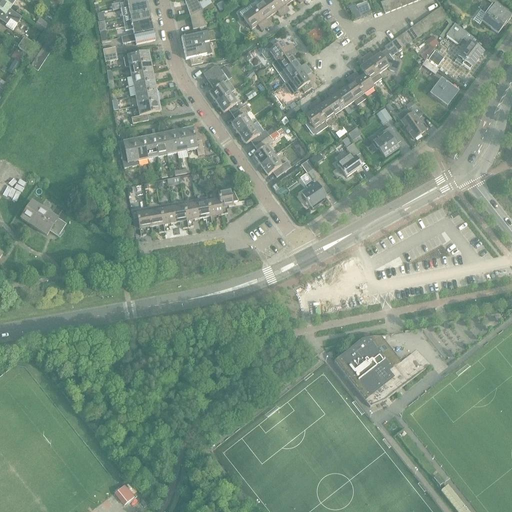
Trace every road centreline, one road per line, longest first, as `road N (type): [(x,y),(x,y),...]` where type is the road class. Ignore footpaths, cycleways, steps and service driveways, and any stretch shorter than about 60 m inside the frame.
road 1 (primary): [(0,334),(215,295),(308,258)]
road 2 (residential): [(298,242),(433,145),(511,42)]
road 3 (residential): [(298,242),(177,67),(159,0)]
road 4 (primary): [(308,258),(466,171)]
road 5 (residential): [(429,5),(354,33),(333,0)]
